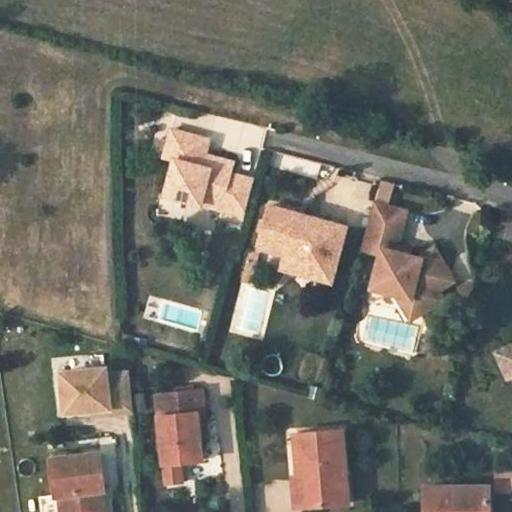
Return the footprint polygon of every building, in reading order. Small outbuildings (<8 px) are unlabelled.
[(206,153),(210,138),(172,128),(165,155),(176,158),(167,192),(204,202),(206,194),(225,199),(223,207),(245,213),(254,178),(232,172),(235,161),(214,155),(213,162),(205,159),(206,153)] [(213,162),(214,155),(206,153),(205,159),(213,162)] [(223,207),(225,199),(206,194),(204,202),(223,207)] [(411,206),(378,198),(367,245),(386,250),(378,284),(401,289),(418,293),(427,308),(450,294),(444,285),(460,275),(440,242),(428,249),(427,253),(414,250),(401,247),(402,241),(411,206)] [(351,223),(273,204),(264,246),(291,252),(315,258),(312,272),(338,278),(351,223)] [(415,244),(402,241),(401,247),(414,250),(415,244)] [(315,258),(291,252),(288,266),(312,272),(315,258)] [(418,293),(401,289),(412,317),(427,308),(418,293)] [(511,340),(499,346),(511,375),(511,374),(511,340)] [(135,406),(131,369),(109,372),(109,365),(64,370),(68,409),(112,405),(112,408),(135,406)] [(157,392),(162,441),(164,461),(202,457),(200,437),(197,411),(207,410),(205,388),(157,392)] [(197,411),(200,437),(210,436),(207,410),(197,411)] [(352,501),(346,427),(300,431),(303,474),(307,474),(310,504),(352,501)] [(109,487),(105,451),(57,454),(61,491),(65,490),(67,511),(108,511),(105,486),(109,487)] [(507,484),(506,466),(493,467),(493,485),(507,484)] [(296,474),(298,505),(299,505),(310,504),(307,474),(303,474),(296,474)] [(489,511),(489,480),(426,482),(427,511),(489,511)]
